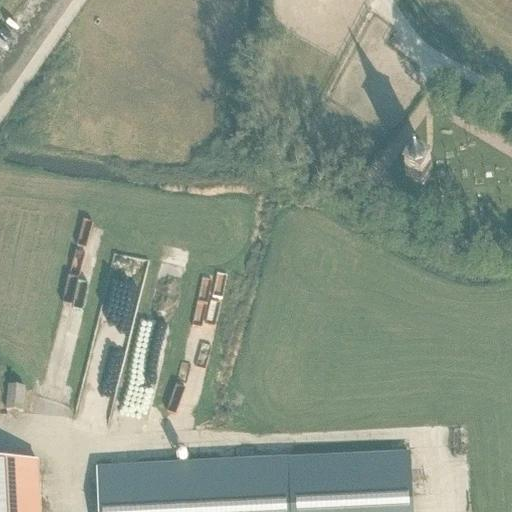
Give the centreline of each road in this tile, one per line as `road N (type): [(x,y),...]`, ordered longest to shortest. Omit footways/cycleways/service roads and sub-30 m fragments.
road 1 (unclassified): [(382,0),(426,51),(511,101)]
road 2 (unclassified): [(0,117),(79,0)]
